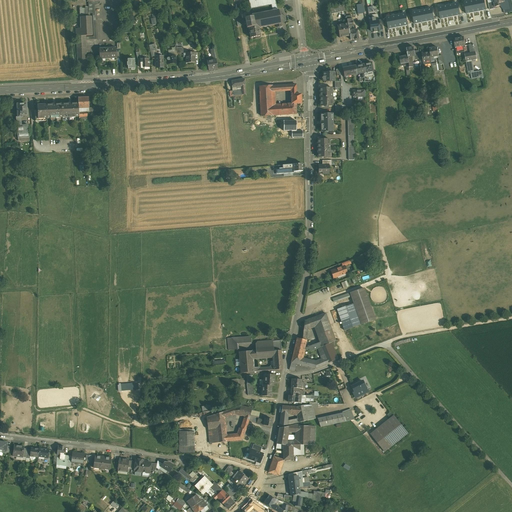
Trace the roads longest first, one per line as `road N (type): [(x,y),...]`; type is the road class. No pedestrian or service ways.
road 1 (residential): [(262,473),(309,243),(306,60)]
road 2 (secondary): [(0,89),(214,77),(306,60)]
road 3 (residential): [(262,473),(227,460),(0,434)]
road 4 (secondary): [(306,60),(511,22)]
road 5 (track): [(385,343),(511,486)]
road 6 (track): [(385,343),(511,317)]
